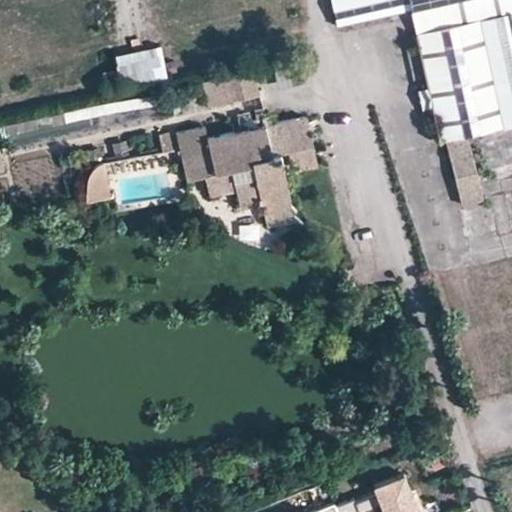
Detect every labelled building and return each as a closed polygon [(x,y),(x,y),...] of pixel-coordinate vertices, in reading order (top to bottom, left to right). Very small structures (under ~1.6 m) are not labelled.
[(511,0),(408,0),(414,25),(505,8),(511,6),(511,0)] [(511,6),(505,8),(511,37),(511,121),(474,130),(482,169),(511,162),(511,6)] [(511,37),(505,8),(414,25),(438,139),(444,138),(465,221),(484,218),(479,198),(481,196),(466,132),(474,130),(511,121),(511,37)] [(118,76),(164,68),(160,39),(113,47),(118,76)] [(276,80),(305,76),(301,55),(273,60),(276,80)] [(253,66),(213,74),(215,88),(226,86),(229,99),(259,92),(253,66)] [(295,218),(285,170),(281,152),(313,145),(306,114),(206,136),(208,147),(182,153),(186,176),(205,172),(210,194),(236,188),(234,177),(255,173),(262,202),(266,223),(295,218)] [(317,163),(313,145),(281,152),(285,170),(317,163)] [(85,161),(85,192),(105,192),(105,161),(85,161)] [(234,177),(236,188),(240,206),(262,202),(255,173),(234,177)] [(487,232),(484,218),(465,221),(467,235),(487,232)] [(445,451),(430,456),(434,466),(448,462),(445,451)] [(389,511),(391,511),(428,511),(407,462),(375,476),(379,485),(334,500),(338,511),(389,511)] [(338,511),(334,500),(305,511),(338,511)]
